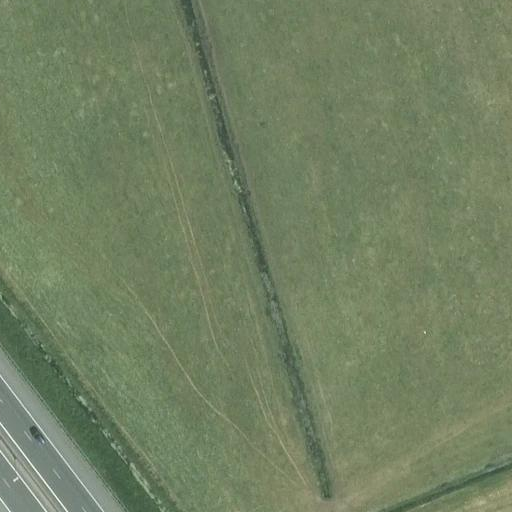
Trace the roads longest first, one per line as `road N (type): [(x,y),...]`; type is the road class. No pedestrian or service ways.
road 1 (track): [(331,511),(511,410)]
road 2 (motorway): [(89,511),(0,393)]
